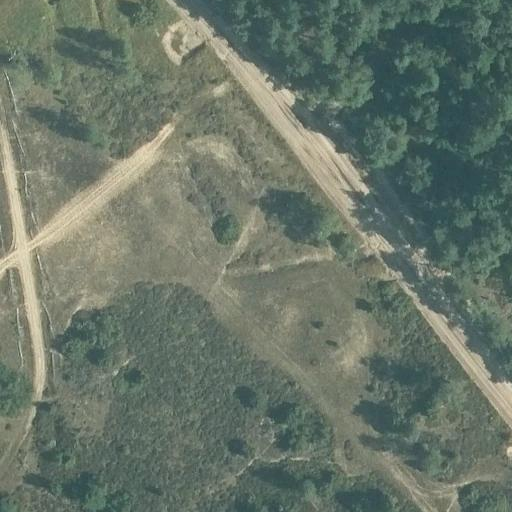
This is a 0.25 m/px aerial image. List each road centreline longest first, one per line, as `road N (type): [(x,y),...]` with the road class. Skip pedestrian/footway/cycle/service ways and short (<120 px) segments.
road 1 (track): [(511,392),(277,97)]
road 2 (track): [(277,97),(184,0)]
